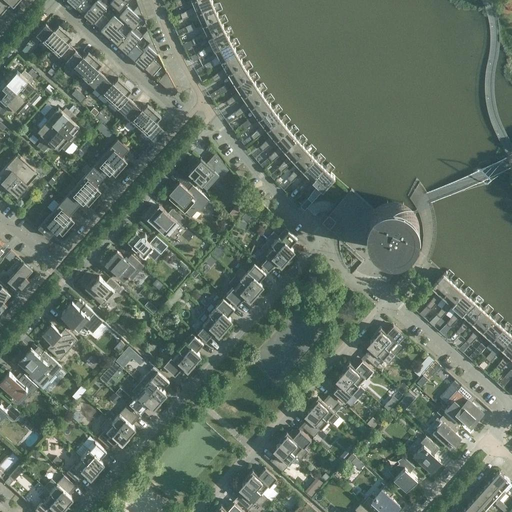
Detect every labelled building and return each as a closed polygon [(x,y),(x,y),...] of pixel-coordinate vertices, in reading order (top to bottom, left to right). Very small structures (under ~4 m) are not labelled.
[(11,1),(9,0),(0,0),(0,5),(4,9),(11,2),(11,1)] [(86,0),(69,0),(74,4),(84,13),(92,5),(92,4),(86,0)] [(100,12),(108,4),(108,3),(104,0),(95,0),(92,4),(92,5),(84,13),(88,17),(90,15),(92,16),(90,18),(101,28),(101,29),(109,20),(100,12)] [(124,3),(127,0),(111,0),(108,3),(108,4),(116,12),(117,11),(124,3)] [(214,5),(211,0),(210,0),(191,0),(194,5),(188,9),(190,15),(197,12),(214,5)] [(124,3),(117,11),(125,19),(133,27),(134,27),(139,22),(142,25),(145,22),(141,12),(138,4),(132,10),(124,3)] [(214,5),(197,12),(202,25),(219,17),(217,12),(216,12),(213,6),(214,5)] [(190,15),(188,9),(180,13),(183,18),(190,15)] [(117,27),(125,19),(117,11),(116,12),(109,20),(101,29),(105,32),(107,30),(109,32),(107,34),(118,44),(126,35),(117,27)] [(225,29),(222,24),(221,24),(218,18),(219,17),(202,25),(205,30),(199,34),(202,40),(208,37),(225,29)] [(36,34),(51,47),(66,30),(59,24),(54,30),(46,22),(36,34)] [(195,28),(193,22),(186,26),(188,31),(195,28)] [(135,43),(142,35),(142,34),(134,27),(133,27),(126,35),(118,44),(122,47),(124,45),(126,47),(124,49),(135,59),(143,50),(135,43)] [(148,28),(142,35),(150,42),(152,40),(148,28)] [(231,41),(228,36),(227,36),(224,30),(225,29),(208,37),(211,43),(205,47),(208,52),(214,49),(231,41)] [(66,30),(51,47),(65,60),(76,49),(68,42),(73,36),(66,30)] [(202,40),(199,34),(192,39),(194,44),(202,40)] [(153,57),(158,52),(152,40),(150,42),(143,50),(135,59),(139,62),(141,60),(143,62),(141,64),(153,75),(161,65),(153,57)] [(237,52),(234,47),(233,48),(230,42),(231,41),(214,49),(218,56),(211,60),(214,65),(221,61),(237,52)] [(208,52),(205,47),(198,51),(201,56),(208,52)] [(83,56),(76,49),(65,60),(80,73),(95,56),(88,50),(83,56)] [(244,64),(241,59),(240,59),(236,53),(237,53),(237,52),(221,61),(224,67),(218,71),(221,77),(228,73),(244,64)] [(95,56),(80,73),(95,87),(105,75),(100,71),(100,65),(102,63),(95,56)] [(214,65),(211,60),(205,64),(207,69),(214,65)] [(244,64),(228,73),(235,85),(250,75),(248,70),(247,71),(243,65),(244,64)] [(11,69),(3,78),(17,90),(31,75),(27,72),(24,76),(17,69),(15,72),(11,69)] [(177,90),(167,70),(158,80),(174,94),(177,90)] [(221,77),(218,71),(212,76),(214,81),(221,77)] [(34,78),(31,75),(17,90),(31,103),(40,94),(36,91),(38,88),(31,82),(34,78)] [(110,80),(105,75),(95,87),(109,100),(125,83),(118,77),(115,80),(110,80)] [(258,86),(255,81),(254,82),(250,76),(251,75),(250,75),(235,85),(238,90),(233,95),(236,100),(242,96),(258,86)] [(17,90),(3,78),(0,80),(0,96),(3,99),(0,102),(3,106),(17,90)] [(49,83),(45,88),(51,93),(55,89),(49,83)] [(132,89),(125,83),(109,100),(124,113),(134,102),(129,97),(129,92),(132,89)] [(228,89),(225,84),(219,88),(222,93),(228,89)] [(265,97),(262,92),(261,93),(257,87),(258,86),(242,96),(246,101),(240,106),(244,112),(250,107),(265,97)] [(77,87),(72,93),(81,101),(86,96),(77,87)] [(17,90),(3,106),(7,109),(10,105),(17,111),(19,109),(21,110),(25,110),(31,103),(17,90)] [(236,100),(233,95),(226,100),(229,105),(236,100)] [(265,97),(250,107),(258,118),(273,107),(270,103),(269,104),(265,98),(265,97)] [(140,106),(134,102),(124,113),(139,126),(155,110),(147,103),(145,106),(140,106)] [(52,105),(44,114),(58,127),(72,112),(69,109),(65,112),(58,106),(56,109),(52,105)] [(244,112),(240,106),(234,112),(237,116),(244,112)] [(266,129),(281,118),(278,114),(277,114),(272,109),(273,108),(273,107),(258,118),(262,123),(257,129),(260,134),(266,129)] [(161,115),(155,110),(139,126),(154,140),(164,128),(159,124),(159,118),(161,115)] [(73,119),(76,115),(72,112),(58,127),(73,140),(81,131),(77,128),(79,125),(73,119)] [(40,127),(37,130),(44,136),(41,140),(45,143),(58,127),(44,114),(36,124),(40,127)] [(252,123),(248,118),(242,123),(246,128),(252,123)] [(275,140),(289,128),(286,124),(285,125),(280,119),(281,118),(266,129),(270,134),(265,140),(269,145),(275,140)] [(109,136),(112,132),(102,124),(99,127),(109,136)] [(58,127),(45,143),(48,146),(51,142),(58,149),(61,146),(65,150),(73,140),(58,127)] [(284,150),(298,138),(294,134),(293,135),(289,129),(289,128),(275,140),(279,145),(274,150),(278,155),(284,150)] [(260,134),(257,129),(251,134),(254,139),(260,134)] [(118,137),(104,152),(121,167),(127,161),(125,158),(124,153),(129,147),(118,137)] [(293,160),(306,148),(303,144),(302,145),(297,139),(298,139),(298,138),(284,150),(288,155),(283,161),(287,165),(293,160)] [(269,145),(265,140),(260,145),(263,150),(269,145)] [(145,150),(139,145),(134,150),(140,155),(145,150)] [(302,170),(316,158),(312,154),(311,154),(306,149),(307,148),(306,148),(293,160),(297,165),(293,171),(297,175),(302,170)] [(278,155),(274,150),(268,156),(272,160),(278,155)] [(18,152),(7,163),(18,173),(32,157),(28,154),(25,158),(18,152)] [(104,152),(91,167),(103,177),(107,172),(112,172),(115,174),(121,167),(104,152)] [(201,157),(188,171),(206,187),(219,173),(221,176),(229,168),(216,152),(206,162),(201,157)] [(32,157),(18,173),(32,186),(40,177),(36,173),(39,170),(32,164),(35,161),(32,157)] [(312,180),(325,167),(321,163),(320,164),(315,159),(316,158),(302,170),(307,175),(302,181),(307,185),(312,180)] [(287,165),(283,161),(278,167),(282,171),(287,165)] [(7,163),(0,171),(0,178),(4,181),(0,185),(4,188),(18,173),(7,163)] [(91,167),(78,182),(95,197),(101,190),(98,188),(98,182),(103,177),(91,167)] [(312,201),(335,176),(332,173),(331,172),(330,173),(325,168),(325,167),(312,180),(318,186),(307,197),(312,201)] [(297,175),(293,171),(287,177),(291,181),(297,175)] [(18,173),(4,188),(7,191),(11,188),(18,194),(20,191),(24,195),(32,186),(18,173)] [(307,185),(302,181),(297,187),(301,191),(307,185)] [(78,182),(65,196),(76,206),(81,202),(86,201),(89,204),(95,197),(78,182)] [(199,211),(210,199),(193,184),(188,189),(180,182),(175,187),(174,187),(171,191),(172,192),(169,196),(191,216),(197,209),(199,211)] [(48,191),(43,187),(36,195),(39,198),(39,199),(40,200),(40,199),(48,191)] [(351,189),(322,222),(387,281),(416,248),(413,245),(415,241),(417,237),(419,231),(419,227),(419,226),(419,222),(418,220),(417,217),(414,212),(411,209),(409,206),(406,205),(401,202),(396,201),(392,201),(390,201),(386,201),(385,202),(382,203),(377,205),(376,207),(373,209),(351,189)] [(65,196),(52,211),(69,226),(75,220),(72,217),(72,212),(76,206),(65,196)] [(168,210),(172,206),(163,198),(160,202),(168,210)] [(244,208),(238,203),(229,213),(235,218),(244,208)] [(147,217),(165,233),(177,221),(181,224),(186,219),(172,207),(168,212),(160,205),(156,209),(155,208),(147,217)] [(38,226),(49,236),(54,231),(59,231),(62,233),(69,226),(52,211),(38,226)] [(273,230),(266,238),(289,259),(288,257),(295,249),(290,245),(297,237),(285,227),(278,235),(273,230)] [(168,245),(156,234),(149,242),(145,238),(146,237),(147,235),(146,234),(144,233),(142,233),(141,234),(140,234),(139,236),(134,232),(127,240),(132,244),(131,245),(140,253),(142,254),(144,254),(145,254),(148,252),(155,258),(160,252),(161,253),(168,245)] [(289,259),(266,238),(266,239),(267,240),(260,248),(264,251),(257,259),(268,269),(275,262),(281,267),(289,259)] [(219,257),(226,249),(219,243),(212,251),(219,257)] [(129,277),(131,278),(144,265),(131,254),(130,254),(131,254),(126,260),(122,257),(123,256),(117,251),(106,263),(112,268),(114,269),(111,272),(114,274),(116,271),(118,272),(117,273),(124,279),(127,275),(128,275),(127,276),(129,277)] [(210,254),(205,260),(211,265),(217,259),(210,254)] [(32,269),(24,261),(9,278),(3,273),(0,277),(0,279),(8,286),(11,283),(16,287),(19,284),(22,287),(29,278),(26,275),(32,269)] [(242,265),(235,273),(257,294),(258,293),(256,292),(264,284),(259,280),(266,272),(254,262),(247,270),(242,265)] [(257,294),(235,273),(234,274),(236,275),(230,282),(233,285),(226,294),(237,304),(244,297),(250,302),(257,294)] [(443,274),(432,287),(437,291),(427,304),(431,308),(454,282),(450,278),(450,279),(443,274)] [(93,277),(85,287),(102,302),(106,297),(107,298),(114,289),(119,293),(123,288),(110,276),(105,281),(99,275),(96,279),(93,277)] [(454,282),(431,308),(442,296),(447,300),(437,313),(441,317),(464,291),(460,287),(459,288),(454,283),(455,282),(454,282)] [(10,293),(2,286),(0,287),(0,310),(0,311),(8,303),(4,300),(10,293)] [(464,291),(441,317),(452,304),(456,309),(447,322),(450,325),(474,299),(470,296),(469,297),(464,292),(464,291)] [(205,309),(209,313),(226,328),(225,327),(232,319),(228,315),(235,307),(223,297),(216,304),(211,300),(203,308),(205,309)] [(474,299),(450,325),(451,326),(462,313),(466,317),(457,331),(460,334),(484,308),(480,305),(479,306),(474,301),(474,300),(474,299)] [(158,308),(149,300),(144,304),(153,313),(158,308)] [(103,320),(85,304),(81,309),(72,301),(61,314),(70,322),(68,323),(77,331),(84,323),(93,331),(103,320)] [(484,308),(460,334),(471,322),(476,326),(466,340),(470,343),(493,317),(490,314),(489,314),(483,310),(484,309),(484,308)] [(194,329),(206,339),(213,331),(219,337),(226,328),(209,313),(205,309),(198,317),(202,320),(194,329)] [(493,317),(470,343),(481,331),(491,339),(503,326),(499,322),(499,323),(493,318),(494,317),(493,317)] [(61,332),(51,323),(42,334),(51,342),(47,346),(61,358),(78,338),(65,327),(61,332)] [(380,326),(373,334),(396,355),(396,354),(390,349),(396,341),(397,343),(405,334),(393,324),(386,331),(380,326)] [(503,326),(491,339),(501,348),(511,335),(511,333),(509,331),(509,332),(503,327),(504,326),(503,326)] [(192,332),(177,348),(195,363),(194,362),(201,354),(197,350),(203,342),(192,332)] [(396,355),(373,334),(373,335),(374,336),(367,344),(371,348),(365,356),(376,366),(383,358),(389,363),(396,355)] [(511,335),(501,348),(506,353),(496,366),(500,369),(511,355),(511,335)] [(480,352),(485,346),(481,342),(476,348),(480,352)] [(121,354),(127,359),(135,350),(129,345),(121,354)] [(34,378),(42,386),(48,379),(49,380),(62,366),(44,350),(40,355),(31,347),(26,352),(25,351),(23,354),(24,354),(19,360),(36,376),(34,378)] [(163,364),(175,374),(182,366),(188,372),(195,363),(177,348),(179,349),(172,356),(171,355),(163,364)] [(490,361),(495,355),(491,351),(486,357),(490,361)] [(97,358),(91,353),(87,357),(93,362),(97,358)] [(420,376),(435,360),(429,354),(414,371),(420,376)] [(511,355),(500,369),(500,370),(511,357),(511,358),(511,355)] [(349,361),(342,369),(365,390),(365,389),(358,383),(365,375),(367,377),(374,369),(362,358),(355,366),(349,361)] [(100,377),(106,382),(120,366),(114,361),(100,377)] [(153,366),(139,382),(143,386),(161,402),(161,401),(160,400),(167,392),(162,388),(168,381),(157,371),(158,370),(153,366)] [(365,390),(342,369),(343,371),(336,379),(340,383),(333,390),(345,401),(352,393),(357,398),(365,390)] [(5,394),(14,401),(15,402),(18,403),(20,402),(22,401),(31,391),(33,392),(38,386),(24,373),(18,379),(9,371),(0,381),(9,390),(5,394)] [(421,386),(428,379),(423,375),(417,382),(421,386)] [(404,393),(409,387),(403,382),(398,388),(404,393)] [(82,384),(72,395),(77,399),(87,389),(82,384)] [(129,402),(141,412),(147,405),(153,410),(161,402),(143,386),(144,387),(138,395),(137,393),(129,402)] [(120,387),(115,392),(125,401),(130,396),(120,387)] [(404,410),(416,396),(409,390),(397,404),(404,410)] [(114,392),(109,398),(115,403),(120,397),(114,392)] [(318,396),(311,404),(332,423),(339,415),(335,412),(342,404),(331,393),(324,401),(318,396)] [(455,402),(446,411),(458,421),(462,417),(471,425),(479,415),(482,411),(476,406),(477,406),(468,398),(460,407),(455,402)] [(6,410),(16,419),(22,413),(10,402),(6,407),(7,409),(6,410)] [(332,423),(311,404),(310,404),(312,405),(304,414),(309,418),(302,425),(314,436),(328,420),(332,423)] [(108,417),(130,436),(128,435),(136,427),(131,423),(138,415),(126,405),(112,420),(108,417)] [(458,421),(446,411),(440,418),(445,423),(435,434),(450,447),(460,436),(455,432),(461,425),(458,421)] [(379,422),(372,416),(367,422),(374,428),(379,422)] [(130,436),(108,417),(101,425),(105,429),(98,437),(109,447),(116,439),(122,445),(130,436)] [(287,431),(279,439),(297,455),(301,458),(308,450),(304,447),(311,439),(300,428),(293,436),(287,431)] [(390,443),(379,434),(376,438),(387,447),(390,443)] [(413,455),(430,470),(440,458),(433,452),(438,446),(426,435),(420,441),(423,444),(413,455)] [(297,455),(279,439),(281,440),(273,448),(278,453),(271,460),(283,471),(297,455)] [(81,455),(81,456),(98,471),(99,471),(97,470),(105,462),(100,458),(107,450),(95,440),(88,447),(82,442),(75,450),(81,455)] [(339,457),(343,461),(355,447),(351,443),(339,457)] [(36,449),(32,454),(37,458),(41,453),(36,449)] [(352,452),(347,458),(350,461),(356,455),(352,452)] [(62,460),(57,455),(53,460),(58,465),(62,460)] [(391,471),(394,477),(393,478),(406,490),(417,477),(411,471),(415,466),(403,455),(402,456),(398,460),(400,463),(391,471)] [(66,472),(78,482),(85,474),(91,480),(98,471),(81,456),(82,457),(75,464),(74,463),(66,472)] [(9,475),(14,480),(24,469),(19,464),(9,475)] [(253,469),(245,477),(268,498),(261,492),(268,484),(269,485),(277,477),(265,466),(259,474),(253,469)] [(504,474),(499,470),(491,479),(505,492),(505,491),(502,489),(510,480),(504,474)] [(52,478),(44,486),(46,487),(67,506),(66,505),(73,497),(69,492),(75,485),(64,474),(57,482),(52,478)] [(13,480),(9,476),(5,481),(9,484),(13,480)] [(311,496),(323,482),(317,476),(304,490),(311,496)] [(268,498),(245,477),(246,479),(239,487),(244,491),(237,498),(248,509),(255,501),(261,506),(268,498)] [(505,492),(491,479),(483,488),(497,501),(499,499),(505,492)] [(369,495),(363,502),(373,511),(375,511),(380,507),(386,511),(392,511),(400,504),(390,496),(393,492),(385,485),(373,499),(369,495)] [(61,511),(67,506),(46,487),(38,495),(42,498),(35,506),(41,511),(51,511),(54,509),(56,511),(61,511)] [(497,501),(483,488),(475,497),(486,507),(494,498),(497,501),(495,503),(500,507),(503,503),(499,499),(497,501)] [(486,507),(475,497),(467,506),(473,511),(486,511),(489,510),(486,507)] [(221,504),(214,511),(213,511),(246,511),(234,501),(227,509),(221,504)] [(358,511),(357,511),(370,511),(360,503),(355,509),(358,511)]
